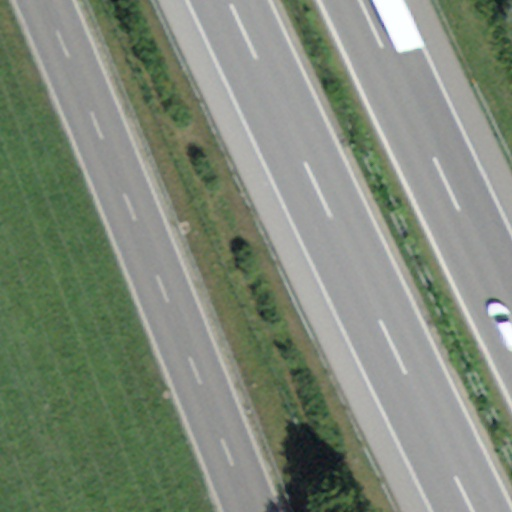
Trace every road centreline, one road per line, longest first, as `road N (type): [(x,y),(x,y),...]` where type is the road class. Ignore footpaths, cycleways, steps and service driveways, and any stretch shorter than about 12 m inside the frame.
road 1 (motorway): [(226,0),(473,511)]
road 2 (secondary): [(248,511),(38,0)]
road 3 (motorway): [(511,324),(356,0)]
